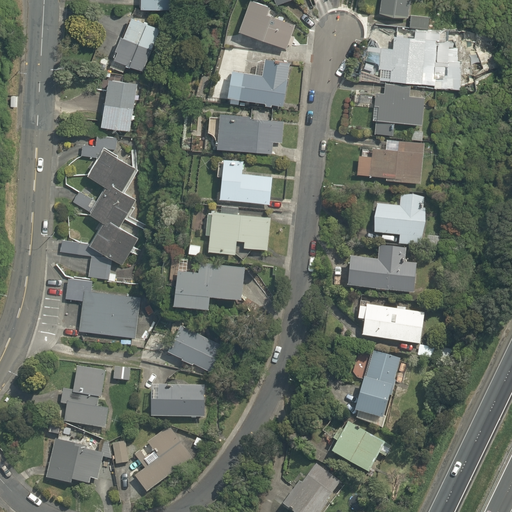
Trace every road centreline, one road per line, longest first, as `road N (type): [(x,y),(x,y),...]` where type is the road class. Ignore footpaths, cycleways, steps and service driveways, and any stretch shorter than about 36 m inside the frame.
road 1 (residential): [(186,511),(243,454),(291,344),(329,39)]
road 2 (secondary): [(0,366),(26,313),(45,0)]
road 3 (motorway): [(442,511),(511,366)]
